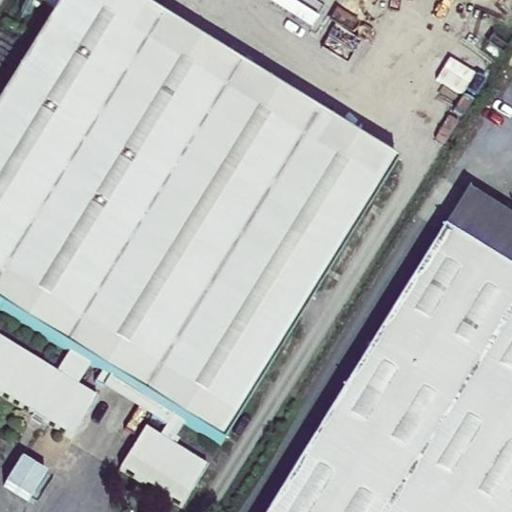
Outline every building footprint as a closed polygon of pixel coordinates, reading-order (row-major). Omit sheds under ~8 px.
[(206,467),(170,445),(183,424),(220,447),(394,164),(127,0),(59,0),(0,97),(0,395),(1,396),(71,439),(96,398),(76,386),(88,366),(101,374),(172,417),(165,428),(159,438),(144,429),(120,469),(182,507),(206,467)] [(412,0),(408,7),(481,52),(497,26),(455,0),(412,0)] [(466,193),(443,231),(475,251),(499,213),(466,193)] [(511,511),(511,221),(499,213),(475,251),(443,231),(267,511),(511,511)] [(172,417),(101,374),(94,384),(165,428),(172,417)]
